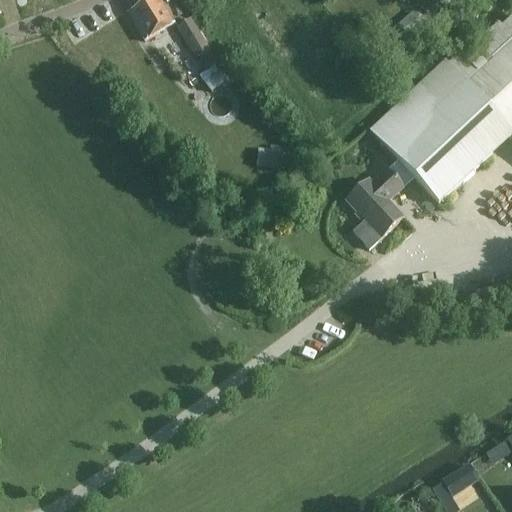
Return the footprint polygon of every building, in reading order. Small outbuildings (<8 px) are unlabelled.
[(158,4),(156,0),(125,0),(133,12),(128,15),(146,43),(174,26),(160,3),(158,4)] [(511,17),(505,9),(370,134),(438,208),(511,139),(511,17)] [(379,44),(393,59),(430,26),(423,18),(421,21),(413,13),(379,44)] [(210,52),(192,21),(176,31),(195,61),(210,52)] [(269,170),(280,171),(282,153),(271,152),(269,170)] [(346,204),(381,241),(403,221),(388,204),(403,190),(388,173),(372,187),(369,183),(346,204)] [(496,468),(511,456),(511,446),(508,441),(487,456),(496,468)] [(448,511),(459,511),(477,501),(469,488),(478,482),(469,467),(434,488),(448,511)]
